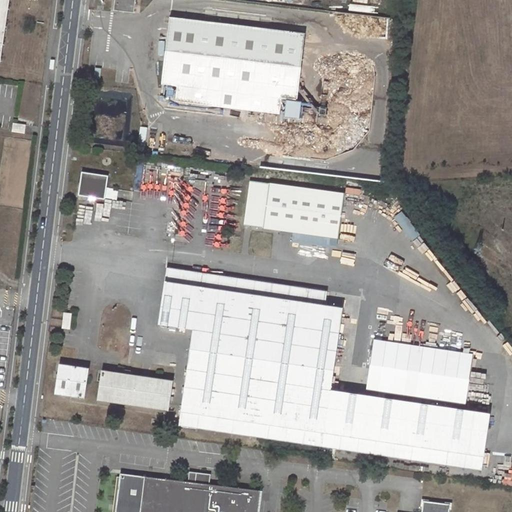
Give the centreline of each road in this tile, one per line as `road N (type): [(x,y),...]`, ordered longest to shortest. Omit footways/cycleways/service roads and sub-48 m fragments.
road 1 (unclassified): [(11,511),(73,0)]
road 2 (unknown): [(92,446),(270,469)]
